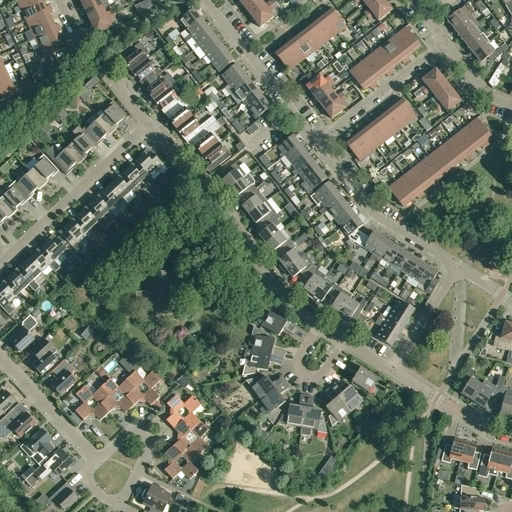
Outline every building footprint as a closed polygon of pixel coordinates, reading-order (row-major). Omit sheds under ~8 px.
[(21,0),(17,2),(21,12),(44,1),(42,0),(21,0)] [(96,0),(83,6),(87,15),(103,8),(100,2),(105,0),(96,0)] [(245,0),(241,3),(247,11),(261,0),(260,0),(245,0)] [(261,0),(247,11),(253,19),(272,4),(276,2),(275,0),(271,0),(265,5),(261,0)] [(364,13),(366,17),(385,2),(384,0),(371,0),(365,5),(369,9),(364,13)] [(511,0),(501,0),(510,13),(511,11),(511,0)] [(21,12),(26,21),(51,9),(49,6),(46,7),(44,1),(21,12)] [(385,2),(366,17),(369,20),(374,16),(378,21),(392,10),(385,2)] [(272,4),(253,19),(260,28),(274,17),(270,12),(275,8),(272,4)] [(447,20),(453,29),(468,18),(471,15),(464,6),(447,20)] [(103,8),(87,15),(91,25),(113,14),(111,11),(106,13),(103,8)] [(320,12),(338,33),(346,27),(331,8),(326,12),(323,9),(320,12)] [(26,21),(30,30),(52,20),(50,14),(53,13),(51,9),(26,21)] [(178,21),(185,30),(200,18),(193,9),(178,21)] [(315,20),(330,40),(338,33),(320,12),(317,14),(319,17),(315,20)] [(113,14),(91,25),(96,34),(112,27),(109,21),(115,18),(114,15),(113,14)] [(471,15),(468,18),(453,29),(460,37),(474,26),(477,24),(471,15)] [(5,21),(9,29),(14,27),(10,18),(5,21)] [(189,40),(192,38),(207,27),(200,18),(185,30),(189,35),(186,37),(189,40)] [(55,26),(52,20),(30,30),(35,40),(60,28),(58,24),(55,26)] [(307,22),(304,24),(322,46),(330,40),(315,20),(309,24),(307,22)] [(314,52),(322,46),(304,24),(301,26),(303,29),(298,33),(314,52)] [(467,46),(481,35),(474,26),(460,37),(467,46)] [(199,47),(214,35),(207,27),(192,38),(196,43),(193,46),(196,49),(199,47)] [(406,27),(398,34),(413,53),(421,47),(406,27)] [(35,40),(39,49),(61,39),(58,33),(62,31),(60,28),(35,40)] [(291,34),(288,37),(305,59),(314,52),(298,33),(293,37),(291,34)] [(407,57),(413,53),(398,34),(390,40),(407,62),(410,60),(407,57)] [(214,35),(199,47),(205,55),(220,44),(214,35)] [(481,35),(467,46),(473,54),(488,43),(486,44),(480,36),(481,35)] [(287,42),(282,46),(297,65),(305,59),(288,37),(285,39),(287,42)] [(66,48),(61,39),(39,49),(44,58),(66,48)] [(381,46),(397,66),(401,62),(403,65),(407,62),(390,40),(381,46)] [(131,72),(147,60),(151,57),(139,43),(126,53),(130,58),(125,62),(129,66),(127,67),(131,72)] [(495,52),(488,43),(473,54),(480,63),(495,52)] [(205,55),(212,64),(227,52),(220,44),(205,55)] [(297,65),(282,46),(274,52),(289,71),(297,65)] [(373,53),(390,75),(394,72),(391,70),(397,66),(381,46),(373,53)] [(234,61),(227,52),(212,64),(219,73),(234,61)] [(387,77),(390,75),(373,53),(365,59),(380,78),(385,74),(387,77)] [(357,65),(374,87),(377,85),(375,82),(380,78),(365,59),(357,65)] [(145,77),(149,82),(160,73),(156,68),(154,70),(147,60),(131,72),(135,77),(137,76),(140,81),(145,77)] [(319,61),(315,65),(318,70),(323,66),(319,61)] [(229,85),(243,73),(236,64),(222,76),(229,85)] [(374,87),(357,65),(349,72),(364,91),(369,87),(371,90),(374,87)] [(0,78),(8,75),(4,66),(0,67),(0,78)] [(28,76),(24,67),(20,69),(18,70),(22,79),(24,78),(28,76)] [(416,97),(423,92),(442,77),(435,69),(421,80),(425,85),(413,94),(416,97)] [(344,70),(338,74),(342,79),(348,75),(344,70)] [(164,78),(160,73),(149,82),(144,85),(151,95),(150,96),(154,101),(169,89),(176,84),(168,74),(164,78)] [(229,85),(235,93),(250,81),(243,73),(229,85)] [(499,81),(497,80),(500,76),(495,73),(488,83),(493,88),(494,89),(499,81)] [(0,90),(13,84),(8,75),(0,78),(0,90)] [(198,75),(194,78),(199,84),(203,81),(198,75)] [(306,86),(312,95),(331,80),(329,77),(324,81),(320,75),(306,86)] [(448,85),(442,77),(423,92),(426,95),(431,91),(434,96),(448,85)] [(331,80),(312,95),(319,103),(333,92),(329,87),(334,83),(331,80)] [(257,90),(250,81),(235,93),(242,102),(257,90)] [(0,101),(17,94),(13,84),(0,90),(0,101)] [(455,93),(448,85),(434,96),(438,101),(433,105),(436,108),(455,93)] [(77,93),(78,94),(84,100),(91,93),(85,86),(77,93)] [(177,98),(169,89),(154,101),(158,106),(159,105),(163,109),(167,106),(171,110),(182,101),(179,97),(177,98)] [(245,113),(249,110),(263,98),(257,90),(242,102),(245,106),(243,111),(245,113)] [(336,97),(333,92),(319,103),(325,111),(344,96),(341,93),(336,97)] [(455,93),(436,108),(438,111),(443,107),(447,112),(461,101),(455,93)] [(344,96),(325,111),(331,119),(345,108),(341,103),(346,99),(344,96)] [(263,98),(249,110),(256,119),(270,107),(263,98)] [(394,99),(391,102),(408,123),(416,117),(402,98),(396,102),(394,99)] [(176,130),(192,117),(184,108),(188,105),(184,100),(182,101),(171,110),(175,115),(170,119),(174,123),(172,125),(176,130)] [(99,118),(111,130),(113,133),(114,131),(116,130),(117,128),(118,127),(116,126),(120,122),(121,124),(128,117),(113,101),(106,107),(108,110),(99,118)] [(408,123),(391,102),(388,104),(390,107),(385,111),(400,130),(408,123)] [(217,107),(224,116),(228,113),(224,109),(225,108),(222,103),(217,107)] [(375,114),(392,136),(400,130),(385,111),(380,115),(378,112),(375,114)] [(227,120),(231,124),(234,122),(228,113),(224,116),(227,120)] [(392,136),(375,114),(372,117),(374,119),(369,123),(384,142),(392,136)] [(193,132),(197,136),(216,121),(212,117),(199,127),(192,117),(176,130),(180,135),(182,133),(185,138),(193,132)] [(113,133),(111,130),(99,118),(91,126),(89,124),(82,130),(97,146),(104,140),(102,139),(106,135),(108,136),(109,136),(111,134),(113,133)] [(492,138),(481,123),(477,118),(469,125),(486,147),(489,144),(487,142),(492,138)] [(231,124),(240,136),(245,131),(237,120),(234,122),(231,124)] [(216,121),(197,136),(201,141),(196,145),(200,149),(198,151),(202,156),(217,143),(221,140),(214,132),(220,127),(216,121)] [(384,142),(369,123),(364,127),(362,124),(359,127),(376,149),(384,142)] [(254,124),(246,130),(251,135),(258,129),(254,124)] [(486,147),(469,125),(461,131),(476,150),(481,146),(483,149),(486,147)] [(77,138),(69,146),(80,159),(83,161),(87,156),(86,154),(89,151),(91,152),(97,146),(82,130),(78,126),(72,132),(77,138)] [(358,132),(353,136),(368,155),(376,149),(359,127),(356,129),(358,132)] [(461,131),(453,137),(470,159),(473,157),(471,154),(476,150),(461,131)] [(285,156),(300,145),(293,136),(278,147),(282,153),(279,155),(282,158),(285,156)] [(360,162),(368,155),(353,136),(345,142),(360,162)] [(445,144),(460,163),(465,159),(467,162),(470,159),(453,137),(445,144)] [(207,159),(211,164),(216,160),(219,165),(231,156),(227,151),(225,152),(217,143),(202,156),(206,160),(207,159)] [(455,167),(460,163),(445,144),(437,150),(454,172),(457,170),(455,167)] [(287,168),(291,165),(306,153),(300,145),(285,156),(282,158),(280,160),(287,168)] [(77,165),(83,161),(80,159),(69,146),(60,155),(52,146),(45,153),(51,159),(66,175),(73,169),(72,167),(76,164),(77,165)] [(409,149),(402,154),(405,158),(412,153),(409,149)] [(437,150),(429,156),(444,175),(449,172),(451,174),(454,172),(437,150)] [(142,155),(136,161),(149,175),(156,168),(163,174),(168,170),(150,151),(145,155),(144,154),(142,155)] [(295,176),(298,173),(313,162),(306,153),(291,165),(295,170),(292,172),(295,176)] [(267,170),(271,167),(272,166),(264,154),(258,159),(267,170)] [(30,172),(42,184),(44,187),(48,181),(48,179),(50,176),(52,178),(59,171),(43,155),(37,161),(39,164),(30,172)] [(401,155),(395,159),(398,163),(404,158),(401,155)] [(429,156),(420,163),(438,185),(441,182),(438,180),(444,175),(429,156)] [(129,168),(123,173),(136,187),(144,180),(150,186),(152,185),(156,189),(159,186),(149,175),(136,161),(135,162),(137,163),(132,167),(131,166),(129,168)] [(313,162),(298,173),(305,182),(320,170),(313,162)] [(228,189),(248,174),(241,166),(239,167),(235,163),(225,171),(229,175),(221,180),(228,189)] [(435,187),(438,185),(420,163),(412,169),(427,188),(432,184),(435,187)] [(412,169),(404,175),(422,197),(425,195),(422,192),(427,188),(412,169)] [(327,179),(320,170),(305,182),(300,185),(307,194),(327,179)] [(38,190),(44,187),(42,184),(30,172),(21,180),(19,178),(12,184),(28,200),(34,194),(33,193),(37,189),(38,190)] [(116,180),(110,185),(123,199),(131,191),(137,198),(142,194),(136,187),(123,173),(123,174),(124,175),(120,179),(119,177),(116,180)] [(242,192),(246,196),(256,189),(252,185),(253,184),(253,182),(248,174),(228,189),(235,198),(242,192)] [(404,175),(396,182),(411,201),(416,197),(418,200),(422,197),(404,175)] [(336,191),(329,182),(310,197),(317,206),(321,203),(336,191)] [(411,201),(396,182),(388,188),(403,207),(411,201)] [(8,192),(0,199),(0,201),(13,215),(17,210),(16,208),(20,205),(21,206),(28,200),(12,184),(6,190),(8,192)] [(115,206),(123,199),(110,185),(102,193),(103,194),(99,198),(98,197),(97,197),(110,211),(116,218),(121,213),(115,206)] [(249,215),(262,204),(266,202),(256,189),(246,196),(249,200),(242,206),(249,215)] [(328,211),(343,199),(336,191),(321,203),(325,208),(319,212),(322,216),(325,213),(328,211)] [(97,223),(104,230),(109,225),(102,218),(110,211),(97,197),(89,205),(90,206),(86,210),(85,209),(97,223)] [(328,211),(334,220),(349,208),(343,199),(328,211)] [(13,215),(0,201),(0,225),(3,223),(2,221),(6,218),(7,219),(13,215)] [(263,218),(266,222),(276,214),(266,202),(262,204),(249,215),(255,224),(263,218)] [(341,228),(356,216),(349,208),(334,220),(341,228)] [(72,221),(85,235),(84,235),(91,242),(96,237),(89,230),(97,223),(85,209),(76,217),(77,218),(73,222),(72,221)] [(299,216),(294,210),(290,213),(294,219),(299,216)] [(259,240),(263,245),(265,243),(279,233),(275,228),(278,225),(279,222),(277,220),(283,216),(280,211),(276,214),(266,222),(269,226),(259,235),(261,238),(259,240)] [(356,216),(341,228),(348,237),(363,225),(356,216)] [(77,242),(84,235),(85,235),(72,221),(64,229),(65,230),(60,234),(61,235),(69,244),(78,253),(83,249),(77,242)] [(363,248),(372,254),(383,238),(373,232),(363,248)] [(279,233),(265,243),(263,245),(267,251),(270,249),(272,252),(279,247),(283,251),(293,243),(289,239),(286,241),(279,233)] [(66,248),(69,244),(61,235),(57,239),(55,236),(51,241),(50,239),(41,247),(54,261),(62,254),(68,260),(73,256),(66,248)] [(392,243),(383,238),(372,254),(378,257),(376,261),(379,263),(382,260),(392,243)] [(140,250),(154,258),(159,248),(145,241),(140,250)] [(188,242),(181,260),(207,269),(214,251),(188,242)] [(279,266),(283,271),(299,259),(293,250),(296,247),(293,243),(283,251),(286,255),(279,261),(281,264),(279,266)] [(388,269),(391,265),(401,249),(392,243),(382,260),(387,263),(385,267),(388,269)] [(34,254),(28,259),(41,273),(49,265),(55,272),(60,267),(54,261),(41,247),(42,249),(38,253),(37,251),(34,254)] [(410,255),(401,249),(391,265),(400,271),(410,255)] [(303,277),(313,269),(315,267),(305,254),(299,259),(283,271),(287,276),(290,275),(292,278),(300,272),(303,277)] [(407,281),(409,277),(419,261),(410,255),(400,271),(405,274),(402,278),(407,281)] [(33,280),(41,273),(28,259),(20,267),(21,268),(17,272),(16,271),(28,285),(34,292),(39,287),(33,280)] [(419,261),(409,277),(418,283),(428,266),(419,261)] [(363,268),(359,265),(355,272),(359,274),(363,268)] [(146,291),(135,293),(137,307),(151,305),(153,314),(179,310),(174,271),(166,272),(166,266),(154,268),(155,274),(147,275),(150,294),(147,294),(146,291)] [(418,283),(427,288),(425,291),(431,295),(438,283),(433,280),(438,272),(428,266),(418,283)] [(363,268),(359,274),(364,277),(368,271),(363,268)] [(305,294),(311,298),(312,295),(322,281),(326,276),(317,270),(316,272),(313,269),(303,277),(308,283),(303,289),(307,291),(305,294)] [(346,275),(354,280),(356,276),(353,273),(353,272),(350,270),(349,271),(348,271),(346,275)] [(3,283),(16,297),(15,297),(22,304),(27,299),(20,292),(28,285),(16,271),(7,279),(8,280),(4,284),(3,283)] [(322,281),(312,295),(311,298),(316,302),(318,299),(321,302),(327,295),(331,297),(338,287),(334,284),(331,288),(322,281)] [(8,304),(15,297),(16,297),(3,283),(0,285),(0,305),(9,315),(14,311),(8,304)] [(331,308),(340,314),(350,299),(352,296),(338,287),(331,297),(336,300),(331,308)] [(399,296),(404,300),(408,294),(409,292),(404,289),(399,296)] [(353,314),(357,317),(358,317),(360,314),(367,303),(362,300),(359,305),(350,299),(340,314),(350,320),(353,314)] [(408,319),(414,310),(398,299),(392,309),(408,319)] [(36,308),(31,314),(35,318),(40,312),(36,308)] [(387,318),(403,328),(408,319),(392,309),(389,314),(385,311),(382,315),(387,318)] [(297,329),(270,312),(261,326),(278,336),(283,328),(293,335),(297,329)] [(360,328),(366,318),(360,314),(358,317),(357,317),(354,323),(360,328)] [(21,326),(14,332),(7,338),(20,353),(34,340),(28,333),(38,324),(30,316),(22,323),(23,325),(21,326)] [(403,328),(387,318),(381,327),(397,337),(403,328)] [(509,351),(511,338),(511,323),(505,322),(501,335),(496,333),(493,346),(509,351)] [(255,336),(252,351),(283,358),(284,352),(272,349),(275,340),(266,338),(267,334),(253,327),(251,335),(255,336)] [(391,347),(397,337),(381,327),(375,337),(391,347)] [(48,336),(44,339),(33,350),(40,358),(32,365),(42,376),(58,361),(52,355),(56,352),(48,343),(51,340),(48,336)] [(281,365),(283,358),(252,351),(245,350),(243,358),(244,359),(250,360),(248,366),(244,365),(242,376),(257,373),(258,369),(267,371),(269,362),(281,365)] [(159,398),(151,389),(160,381),(152,372),(143,380),(135,371),(139,368),(127,355),(119,363),(131,376),(126,380),(134,388),(126,396),(134,405),(140,400),(141,402),(142,401),(143,402),(145,400),(150,406),(159,398)] [(58,379),(57,381),(51,386),(61,396),(77,381),(70,374),(74,371),(64,360),(52,372),(58,379)] [(368,392),(377,378),(350,362),(346,368),(356,374),(352,382),(368,392)] [(475,372),(470,369),(463,379),(468,382),(461,394),(472,400),(482,386),(481,385),(471,379),(475,372)] [(184,389),(192,382),(184,374),(177,381),(184,389)] [(95,415),(100,421),(109,413),(101,404),(109,396),(101,387),(105,383),(98,375),(85,387),(85,386),(76,395),(84,403),(75,411),(83,420),(90,414),(93,417),(95,415)] [(250,388),(260,401),(285,382),(281,377),(271,384),(266,376),(259,382),(256,378),(246,381),(251,387),(250,388)] [(110,379),(105,383),(101,387),(109,396),(101,404),(109,413),(115,407),(116,409),(117,409),(118,410),(120,408),(125,413),(134,405),(126,396),(134,388),(126,380),(118,387),(110,379)] [(497,399),(502,387),(497,385),(496,387),(484,380),(481,385),(482,386),(472,400),(483,407),(490,396),(497,399)] [(289,388),(285,382),(260,401),(263,406),(259,409),(259,410),(263,416),(265,417),(266,416),(272,424),(280,411),(278,408),(285,403),(280,395),(289,388)] [(335,383),(330,388),(351,412),(363,401),(350,386),(343,392),(335,383)] [(500,414),(511,416),(511,393),(506,391),(507,389),(502,387),(497,399),(503,401),(500,414)] [(351,412),(330,388),(325,392),(333,401),(326,407),(332,414),(328,417),(332,427),(338,422),(351,412)] [(0,416),(16,401),(6,391),(0,396),(0,416)] [(286,425),(302,427),(307,396),(300,395),(298,407),(289,405),(288,414),(284,413),(278,422),(286,424),(286,425)] [(172,410),(170,411),(171,412),(170,413),(172,415),(170,417),(166,421),(174,429),(183,421),(191,430),(200,422),(192,413),(201,405),(192,396),(184,404),(176,396),(167,404),(172,410)] [(314,397),(307,396),(302,427),(301,435),(310,437),(311,429),(317,430),(317,432),(327,434),(324,420),(320,420),(321,411),(312,409),(314,397)] [(67,406),(63,401),(59,405),(63,410),(67,406)] [(14,409),(0,421),(0,436),(3,440),(10,435),(14,431),(20,438),(36,423),(26,413),(19,420),(17,417),(18,414),(14,409)] [(179,441),(174,446),(182,454),(190,446),(199,455),(208,447),(199,438),(208,430),(200,422),(191,430),(183,421),(174,429),(180,435),(178,437),(177,439),(179,441)] [(31,457),(40,467),(50,458),(47,455),(53,449),(47,443),(51,439),(42,429),(27,443),(36,453),(31,457)] [(269,437),(265,442),(271,446),(275,441),(269,437)] [(455,437),(454,437),(449,456),(443,454),(445,450),(444,450),(441,461),(450,464),(450,465),(451,468),(455,469),(458,467),(460,461),(465,442),(454,439),(455,437)] [(476,445),(465,442),(460,461),(469,463),(467,468),(476,470),(479,459),(477,464),(472,462),(477,443),(476,443),(476,445)] [(170,459),(168,461),(169,462),(168,463),(170,465),(168,467),(164,470),(173,479),(181,471),(189,480),(198,472),(190,463),(199,455),(190,446),(182,454),(174,446),(165,454),(170,459)] [(493,447),(492,447),(487,466),(481,465),(482,460),(478,476),(487,478),(488,474),(496,477),(498,471),(503,452),(492,449),(493,447)] [(36,482),(39,480),(40,482),(53,470),(59,476),(73,463),(60,449),(50,458),(40,467),(35,471),(33,473),(27,478),(25,480),(33,489),(36,486),(36,482)] [(511,454),(503,452),(498,471),(506,473),(505,478),(511,479),(511,472),(510,472),(511,463),(511,454)] [(31,467),(21,476),(25,480),(27,478),(33,473),(35,471),(31,467)] [(67,482),(46,502),(51,507),(53,504),(58,504),(64,511),(77,498),(69,489),(72,487),(67,482)] [(146,499),(143,504),(151,507),(158,511),(160,511),(162,511),(170,495),(152,486),(149,492),(146,490),(143,497),(146,499)] [(461,486),(460,509),(459,509),(484,511),(485,498),(476,498),(477,489),(461,486)] [(188,500),(178,495),(175,500),(186,505),(188,500)]
